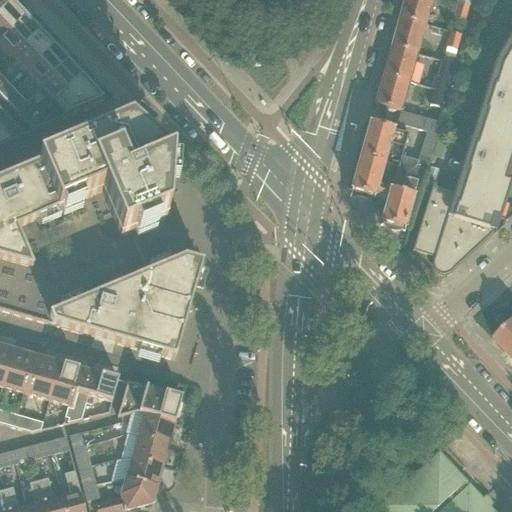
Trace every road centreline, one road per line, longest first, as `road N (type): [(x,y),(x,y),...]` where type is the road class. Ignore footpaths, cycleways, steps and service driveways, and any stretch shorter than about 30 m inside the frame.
road 1 (tertiary): [(303,215),(95,0)]
road 2 (secondary): [(284,475),(303,215)]
road 3 (secondary): [(303,215),(364,0)]
road 4 (secondary): [(284,475),(342,369),(400,317)]
road 5 (residential): [(221,340),(206,511)]
road 6 (tertiary): [(400,317),(303,215)]
road 7 (tertiary): [(511,437),(421,337)]
road 8 (residential): [(421,337),(511,254)]
